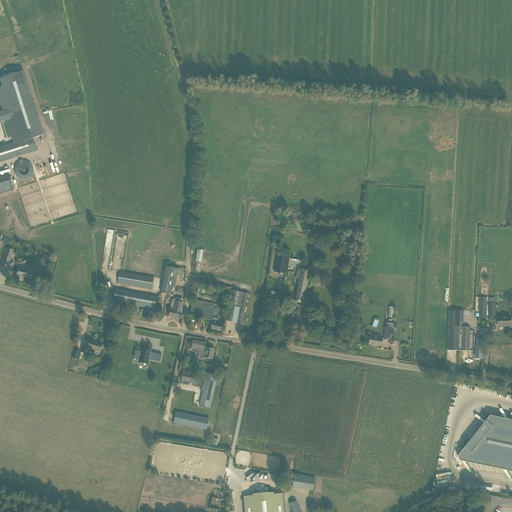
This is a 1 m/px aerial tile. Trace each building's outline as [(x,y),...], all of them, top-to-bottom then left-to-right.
[(0,160),(36,149),(33,138),(44,135),(23,71),(0,78),(0,79),(2,86),(0,87),(0,101),(14,144),(0,148),(0,160)] [(30,160),(13,163),(17,181),(34,177),(30,160)] [(0,193),(14,190),(9,175),(0,177),(0,193)] [(4,255),(1,266),(8,268),(13,250),(7,248),(5,256),(4,255)] [(290,257),(277,255),(274,273),(287,275),(290,257)] [(17,267),(15,276),(21,277),(30,279),(32,272),(25,270),(26,269),(17,267)] [(166,267),(161,293),(170,295),(171,292),(175,292),(175,288),(174,288),(178,269),(166,267)] [(295,296),(294,301),(303,303),(310,271),(301,269),(299,279),(295,296)] [(144,276),(119,272),(117,284),(142,288),(144,276)] [(146,307),(152,308),(154,308),(154,307),(156,297),(115,289),(114,297),(113,301),(141,307),(142,306),(146,307)] [(251,294),(230,290),(224,321),(233,322),(236,323),(245,325),(251,294)] [(193,299),(190,316),(211,321),(212,318),(213,315),(214,308),(215,304),(193,299)] [(170,309),(169,316),(172,317),(172,318),(174,318),(175,317),(178,318),(179,312),(180,312),(182,303),(176,302),(174,310),(170,309)] [(141,307),(140,312),(157,316),(158,311),(159,308),(154,307),(154,308),(152,308),(146,307),(142,306),(141,307)] [(447,345),(447,350),(459,351),(459,346),(460,319),(464,319),(464,315),(464,310),(448,311),(447,345)] [(511,316),(497,317),(498,327),(511,326),(511,325),(511,318),(511,316)] [(213,321),(212,320),(211,323),(209,323),(208,328),(210,328),(210,330),(220,332),(222,323),(217,322),(218,319),(213,318),(213,321)] [(385,326),(383,339),(385,339),(389,339),(390,335),(393,336),(394,328),(394,324),(387,323),(386,327),(385,326)] [(370,333),(368,333),(367,334),(366,338),(367,339),(369,339),(369,344),(381,346),(382,341),(382,338),(371,336),(371,335),(370,333)] [(485,338),(477,337),(475,358),(483,360),(485,338)] [(193,339),(191,349),(195,350),(195,353),(200,354),(199,358),(204,359),(205,358),(212,360),(214,349),(206,348),(206,349),(204,348),(206,342),(193,339)] [(90,340),(88,346),(88,348),(100,352),(101,347),(102,347),(102,346),(102,345),(102,344),(96,343),(96,342),(90,340)] [(134,356),(140,357),(139,360),(139,362),(148,364),(149,359),(150,352),(151,350),(147,350),(146,350),(144,349),(143,349),(142,349),(141,351),(135,350),(134,356)] [(75,350),(73,358),(78,360),(81,352),(75,350)] [(203,376),(187,373),(182,372),(181,381),(201,385),(203,376)] [(203,392),(199,406),(210,408),(216,383),(215,383),(217,375),(205,373),(201,391),(203,392)] [(176,412),(173,423),(206,430),(209,418),(176,412)] [(511,420),(491,415),(458,456),(461,460),(511,471),(511,420)] [(315,477),(295,474),(293,487),(313,490),(315,477)] [(283,511),(282,493),(273,494),(273,493),(252,494),(252,496),(243,496),(244,511),(283,511)] [(295,500),(289,503),(293,511),(302,511),(297,501),(295,501),(295,500)]
